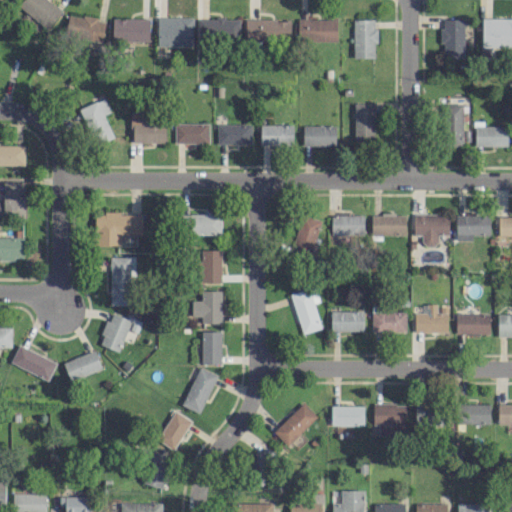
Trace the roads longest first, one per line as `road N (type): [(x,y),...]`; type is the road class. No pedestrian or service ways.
road 1 (residential): [(0,110),(50,128),(59,180),(511,179)]
road 2 (residential): [(193,511),(198,478),(247,402),(255,366),(254,181)]
road 3 (residential): [(255,366),(511,368)]
road 4 (residential): [(408,179),(408,0)]
road 5 (residential): [(31,291),(57,275),(59,180)]
